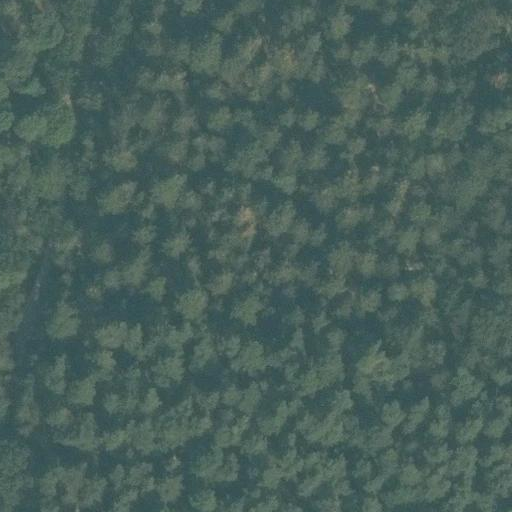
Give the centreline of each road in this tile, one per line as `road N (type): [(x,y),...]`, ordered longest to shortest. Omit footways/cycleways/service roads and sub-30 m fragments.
road 1 (track): [(104,0),(64,171)]
road 2 (track): [(64,171),(26,331)]
road 3 (track): [(26,331),(0,472)]
